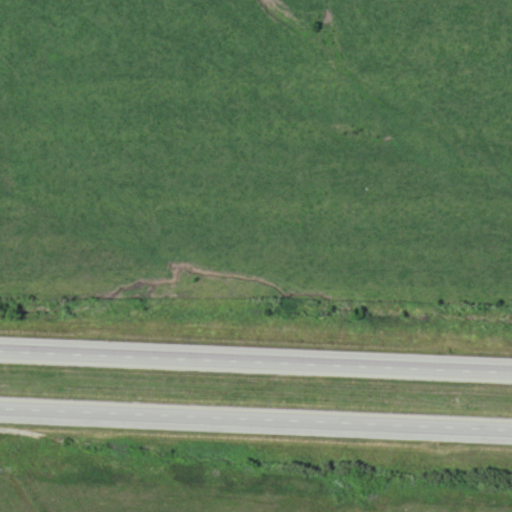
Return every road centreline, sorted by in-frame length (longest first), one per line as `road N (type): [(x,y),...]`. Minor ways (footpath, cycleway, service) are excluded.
road 1 (trunk): [(511,377),(0,354)]
road 2 (trunk): [(0,415),(511,437)]
